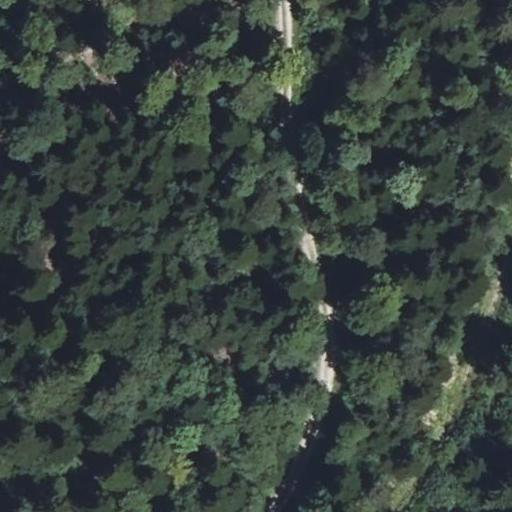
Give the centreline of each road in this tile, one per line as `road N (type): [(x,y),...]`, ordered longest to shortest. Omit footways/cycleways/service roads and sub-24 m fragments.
road 1 (track): [(266,511),(297,460),(329,343),(323,274),(290,157),(285,0)]
road 2 (track): [(393,511),(441,438),(471,371),(511,242)]
